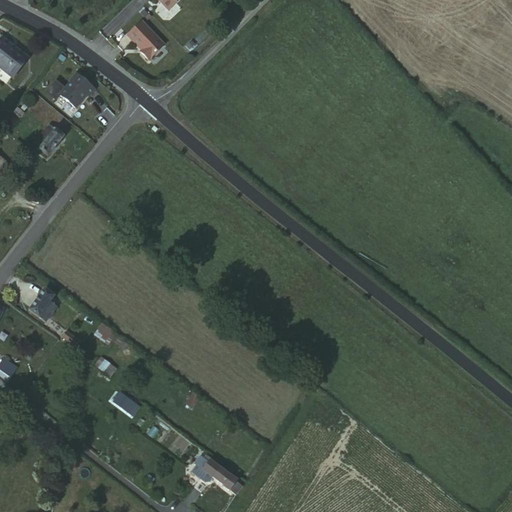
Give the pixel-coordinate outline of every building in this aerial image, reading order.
[(172,0),(142,0),(159,18),(175,3),(172,0)] [(133,30),(120,43),(135,59),(133,60),(142,69),(157,54),(133,30)] [(21,60),(0,42),(0,73),(7,79),(21,60)] [(58,95),(77,112),(96,90),(77,74),(58,95)] [(38,162),(55,141),(47,134),(41,141),(38,138),(32,146),(30,144),(24,151),(38,162)] [(46,302),(36,294),(20,315),(36,327),(49,311),(43,306),(46,302)] [(120,348),(125,339),(101,325),(96,334),(120,348)] [(73,349),(59,337),(54,343),(69,355),(73,349)] [(110,378),(117,370),(101,357),(94,366),(110,378)] [(16,368),(4,358),(0,363),(0,375),(6,381),(16,368)] [(133,413),(122,405),(115,415),(125,423),(133,413)] [(228,500),(234,491),(219,480),(221,478),(197,461),(189,470),(193,474),(188,481),(200,490),(206,489),(208,485),(228,500)]
